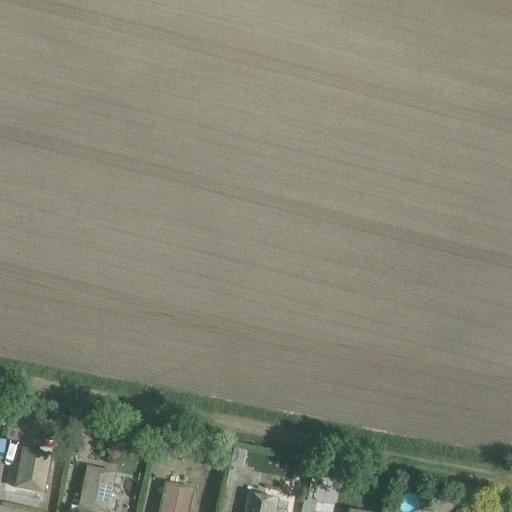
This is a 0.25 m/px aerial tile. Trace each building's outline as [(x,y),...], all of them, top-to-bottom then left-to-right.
[(81,415),(79,423),(88,425),(89,417),(81,415)] [(2,427),(1,436),(11,438),(13,429),(2,427)] [(76,438),(74,453),(82,455),(85,440),(76,438)] [(234,446),(230,464),(237,466),(244,460),(247,448),(234,446)] [(22,448),(15,488),(44,493),(51,453),(22,448)] [(158,454),(157,463),(166,464),(167,455),(158,454)] [(87,467),(79,506),(105,511),(107,511),(115,473),(87,467)] [(165,484),(159,511),(189,511),(194,490),(165,484)] [(248,492),(244,511),(285,511),(286,510),(275,507),(277,498),(248,492)]
